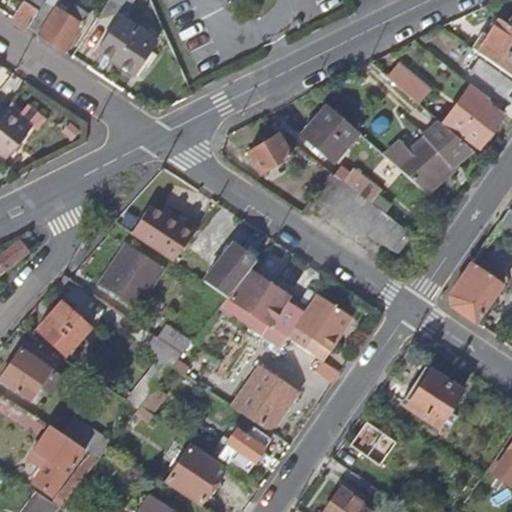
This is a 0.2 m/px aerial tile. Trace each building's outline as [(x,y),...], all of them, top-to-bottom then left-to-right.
[(24,0),(13,18),(28,29),(47,0),(24,0)] [(47,0),(28,29),(38,35),(59,9),(63,0),(47,0)] [(108,0),(97,17),(123,14),(131,0),(108,0)] [(38,35),(65,53),(88,15),(75,7),(69,16),(59,9),(38,35)] [(98,52),(134,75),(155,41),(120,18),(98,52)] [(477,53),(511,77),(511,28),(506,24),(499,19),(477,53)] [(511,82),(479,60),(471,72),(471,73),(506,98),(507,97),(511,100),(511,82)] [(385,76),(419,104),(429,92),(396,64),(385,76)] [(443,125),(460,140),(463,136),(479,148),(506,111),(471,84),(443,125)] [(358,133),(327,106),(302,135),(333,162),(358,133)] [(15,119),(3,112),(0,113),(0,157),(8,164),(32,127),(17,116),(15,119)] [(443,125),(439,122),(424,135),(430,143),(413,157),(402,144),(393,151),(427,191),(452,169),(450,166),(471,149),(460,140),(443,125)] [(248,152),(261,173),(291,155),(278,134),(248,152)] [(405,229),(341,180),(325,202),(362,231),(391,247),(405,229)] [(149,206),(131,233),(173,260),(197,229),(183,220),(180,226),(149,206)] [(508,210),(496,228),(511,238),(511,210),(511,209),(508,208),(508,210)] [(0,256),(0,263),(6,271),(29,252),(20,241),(0,256)] [(98,283),(134,306),(160,265),(124,242),(98,283)] [(203,280),(225,294),(258,255),(251,249),(248,252),(244,249),(241,252),(232,244),(203,280)] [(498,290),(497,282),(500,277),(493,273),(489,277),(482,273),(486,267),(475,259),(450,295),(452,307),(475,323),(480,316),(498,290)] [(282,344),(286,338),(300,317),(280,302),(278,303),(244,275),(228,295),(227,296),(259,322),(260,324),(280,340),(282,344)] [(286,338),(316,358),(322,348),(328,349),(349,316),(315,295),(300,317),(286,338)] [(39,328),(67,353),(92,325),(64,300),(39,328)] [(482,328),(487,321),(480,316),(475,323),(482,328)] [(152,333),(182,354),(191,342),(160,320),(152,333)] [(0,378),(0,380),(31,400),(51,368),(20,348),(0,378)] [(177,360),(172,367),(185,376),(190,368),(177,360)] [(233,408),(271,434),(299,391),(262,367),(233,408)] [(333,383),(340,374),(329,367),(323,376),(333,383)] [(402,399),(439,424),(464,389),(433,367),(419,387),(414,384),(402,399)] [(141,406),(140,408),(135,414),(149,423),(155,415),(141,406)] [(85,449),(100,458),(105,452),(92,445),(98,435),(72,418),(61,434),(85,449)] [(350,445),(380,465),(396,443),(366,422),(350,445)] [(216,456),(228,464),(230,461),(248,472),(269,439),(250,425),(244,434),(234,428),(216,456)] [(61,434),(51,427),(35,452),(50,463),(36,485),(55,497),(85,449),(61,434)] [(166,483),(202,508),(226,471),(191,447),(166,483)] [(53,501),(63,508),(67,502),(96,464),(87,458),(53,501)] [(493,462),(486,473),(503,483),(509,473),(493,462)] [(103,476),(117,487),(126,475),(111,465),(103,476)] [(369,511),(361,506),(362,503),(342,488),(324,511),(369,511)] [(59,511),(63,508),(53,501),(41,493),(26,511),(59,511)] [(171,511),(151,498),(140,511),(171,511)]
